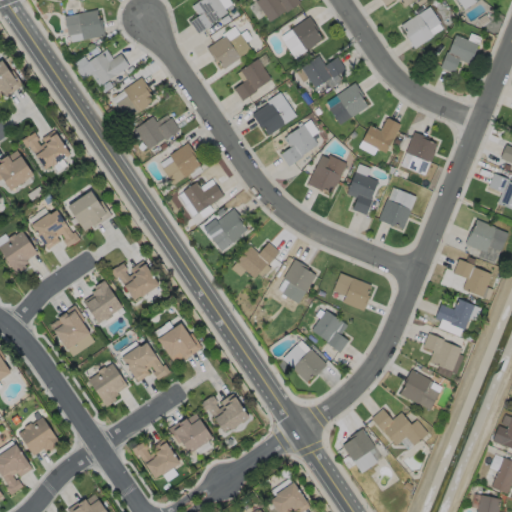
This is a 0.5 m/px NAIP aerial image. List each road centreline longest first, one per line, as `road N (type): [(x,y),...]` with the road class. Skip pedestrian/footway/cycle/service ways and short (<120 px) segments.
road 1 (tertiary): [(355,511),(7,0)]
road 2 (residential): [(301,431),(355,391),(382,347),(511,36)]
road 3 (residential): [(412,271),(317,234),(284,209),(147,14)]
road 4 (residential): [(0,325),(25,343),(146,511)]
road 5 (residential): [(473,127),(397,78),(346,0)]
road 6 (residential): [(173,397),(65,475),(31,511)]
road 7 (residential): [(189,511),(301,431)]
